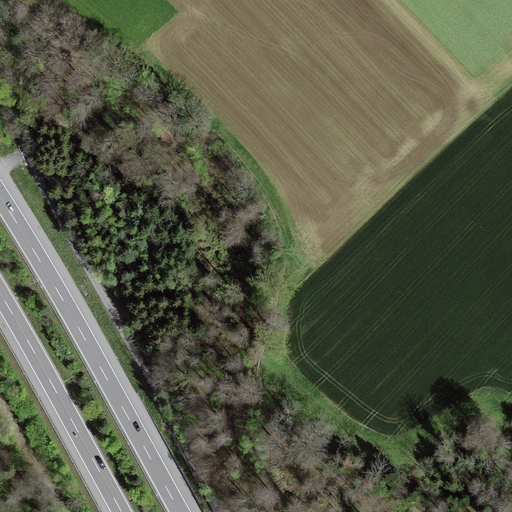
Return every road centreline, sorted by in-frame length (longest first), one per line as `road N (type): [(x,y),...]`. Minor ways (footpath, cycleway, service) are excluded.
road 1 (track): [(219,511),(0,96)]
road 2 (motorway): [(179,511),(0,196)]
road 3 (motorway): [(0,293),(121,511)]
road 4 (track): [(64,511),(0,402)]
